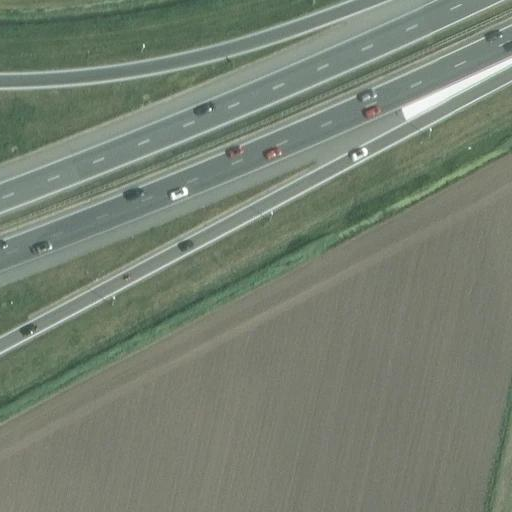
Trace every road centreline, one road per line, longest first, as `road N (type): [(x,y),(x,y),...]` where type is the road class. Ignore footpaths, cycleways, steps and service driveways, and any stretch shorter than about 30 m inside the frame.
road 1 (motorway): [(0,345),(511,74)]
road 2 (motorway): [(0,258),(511,39)]
road 3 (motorway): [(468,0),(0,199)]
road 4 (motorway): [(371,0),(193,59),(0,83)]
